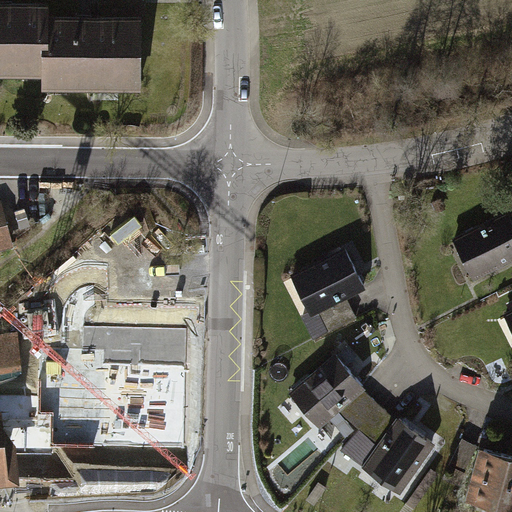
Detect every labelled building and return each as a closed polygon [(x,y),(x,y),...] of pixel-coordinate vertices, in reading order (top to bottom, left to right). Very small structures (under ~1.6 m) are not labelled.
[(47,19),(47,5),(0,4),(0,71),(45,72),(45,66),(46,66),(46,19),(47,19)] [(45,66),(45,72),(45,85),(140,86),(140,19),(47,19),(46,19),(46,66),(45,66)] [(0,250),(18,245),(5,200),(0,201),(0,250)] [(511,259),(511,207),(459,236),(480,276),(511,259)] [(370,287),(348,245),(295,273),(328,335),(360,318),(349,298),(370,287)] [(0,481),(25,478),(21,441),(69,435),(60,357),(25,361),(22,331),(0,333),(0,481)] [(370,387),(338,353),(295,393),(326,427),(343,411),(365,391),(370,387)] [(366,468),(400,420),(365,391),(343,411),(363,428),(344,453),(366,468)] [(444,442),(403,415),(400,420),(366,468),(406,496),(444,442)] [(511,504),(511,451),(484,445),(473,495),(511,504)]
